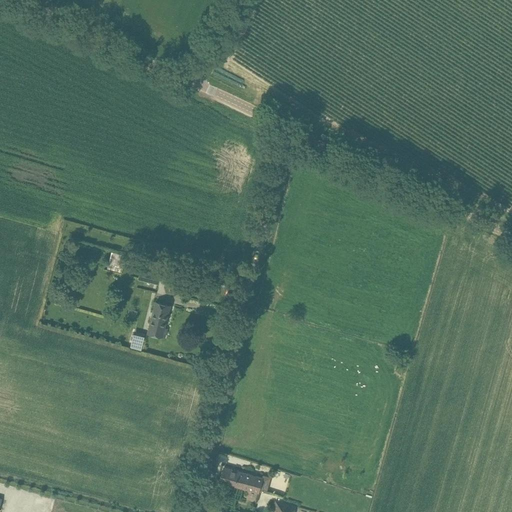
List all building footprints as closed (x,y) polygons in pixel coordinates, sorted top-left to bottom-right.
[(159,285),(162,272),(142,267),(138,279),(159,285)] [(169,271),(168,278),(169,278),(169,279),(186,283),(187,278),(192,280),(193,276),(171,270),(171,271),(169,271)] [(156,302),(148,333),(165,337),(167,329),(165,328),(170,305),(156,302)] [(67,325),(68,316),(58,315),(56,324),(67,325)] [(131,332),(128,347),(139,349),(142,335),(131,332)] [(224,467),(220,482),(260,493),(260,491),(266,492),(269,479),(224,467)] [(294,511),(296,509),(295,509),(296,506),(275,501),(271,511),(294,511)]
